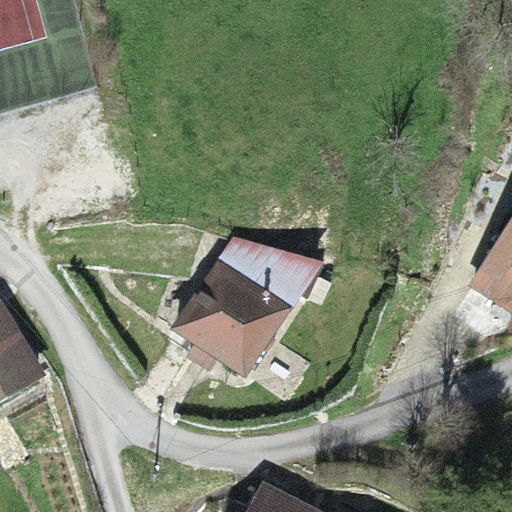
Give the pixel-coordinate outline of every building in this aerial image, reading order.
[(511,311),(511,225),(473,285),(511,311)] [(201,346),(218,360),(244,379),(301,299),(311,305),(330,273),(238,245),(179,330),(201,346)] [(6,314),(0,317),(0,406),(45,379),(6,314)] [(218,360),(201,346),(192,360),(209,373),(218,360)] [(311,511),(264,486),(250,511),(311,511)]
